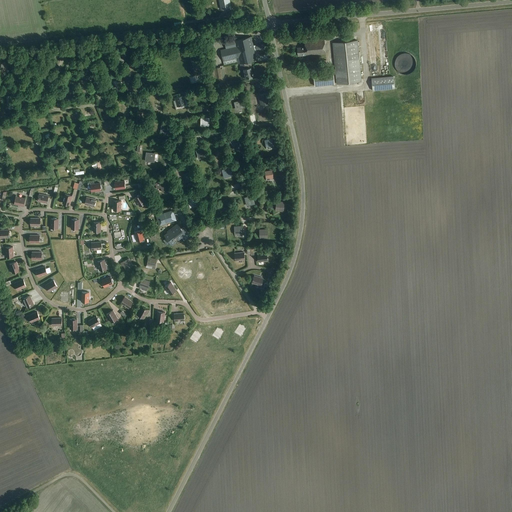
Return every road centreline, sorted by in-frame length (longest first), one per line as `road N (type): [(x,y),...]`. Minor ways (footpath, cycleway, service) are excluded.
road 1 (unclassified): [(168,511),(285,283),(300,232),(301,171),(269,24)]
road 2 (unclassified): [(269,24),(511,1)]
road 3 (track): [(290,121),(183,141),(192,181),(180,215)]
road 4 (track): [(166,97),(159,78),(93,106),(0,118)]
